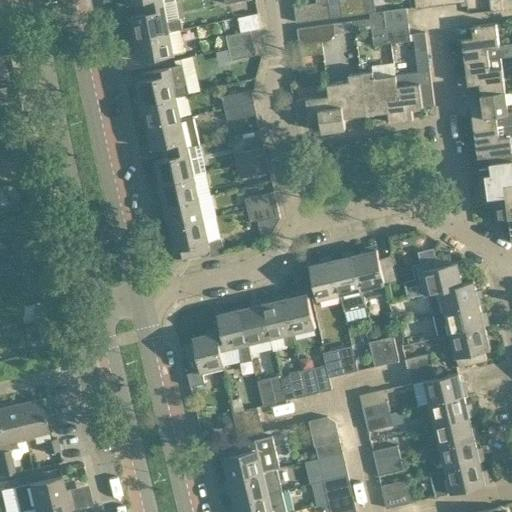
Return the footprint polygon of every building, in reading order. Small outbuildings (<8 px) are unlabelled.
[(318,2),(295,5),(297,21),(320,18),(331,17),(328,0),(318,2)] [(351,0),(328,0),(331,17),(353,14),(351,0)] [(363,0),(351,0),(353,14),(365,12),(363,0)] [(489,0),(491,10),(503,9),(501,0),(489,0)] [(137,13),(131,14),(136,37),(179,29),(183,28),(181,18),(169,21),(165,2),(136,8),(137,13)] [(384,10),(370,12),(372,28),(386,26),(387,26),(409,23),(407,8),(407,7),(384,10)] [(320,24),(298,27),(300,44),(323,41),(330,40),(337,32),(335,22),(320,24)] [(463,38),(466,60),(501,56),(511,54),(511,43),(499,45),(496,22),(473,25),(474,36),(463,38)] [(386,26),(372,28),(374,44),(388,42),(411,40),(410,33),(409,23),(387,26),(386,26)] [(179,29),(136,37),(140,60),(183,52),(179,29)] [(226,35),(229,47),(254,41),(251,29),(226,35)] [(428,50),(426,31),(414,33),(416,51),(428,50)] [(254,41),(229,47),(232,59),(256,54),(254,41)] [(323,41),(300,44),(301,55),(324,52),(323,41)] [(0,48),(0,86),(9,85),(5,70),(0,48)] [(480,82),(482,93),(505,90),(501,56),(466,60),(469,84),(480,82)] [(143,79),(137,80),(142,103),(177,95),(190,93),(183,63),(141,73),(143,79)] [(430,69),(396,74),(399,96),(387,98),(390,121),(413,118),(412,107),(435,104),(430,69)] [(372,70),(361,72),(366,113),(389,110),(390,121),(387,98),(399,96),(396,74),(373,77),(372,70)] [(351,79),(328,82),(331,105),(342,104),(345,127),(346,127),(344,116),(366,113),(361,72),(350,73),(351,79)] [(331,105),(328,82),(329,94),(293,99),(296,122),(321,119),(322,130),(345,127),(342,104),(331,105)] [(222,95),(225,108),(254,102),(252,89),(222,95)] [(472,105),(474,128),(511,123),(511,110),(508,111),(505,90),(482,93),(483,104),(472,105)] [(142,103),(147,126),(182,118),(177,95),(142,103)] [(254,102),(225,108),(228,120),(257,113),(254,102)] [(158,147),(159,153),(188,146),(201,143),(194,115),(182,118),(147,126),(153,148),(158,147)] [(511,123),(475,128),(478,151),(479,158),(490,156),(491,161),(511,157),(511,142),(511,138),(511,137),(511,123)] [(0,157),(0,158),(7,156),(12,177),(36,172),(26,129),(0,135),(0,157)] [(235,152),(238,164),(267,158),(264,145),(235,152)] [(155,159),(160,182),(194,174),(188,146),(159,153),(160,158),(155,159)] [(491,166),(480,167),(484,196),(495,195),(507,193),(505,182),(511,180),(511,157),(491,161),(491,166)] [(267,158),(238,164),(241,177),(270,170),(267,158)] [(160,182),(165,204),(199,196),(194,174),(160,182)] [(495,195),(498,217),(511,215),(511,180),(505,182),(507,193),(495,195)] [(17,182),(4,186),(8,202),(21,199),(17,182)] [(245,197),(248,209),(277,202),(274,190),(245,197)] [(199,196),(165,204),(170,226),(204,219),(199,196)] [(277,202),(248,209),(250,221),(258,220),(262,235),(271,233),(281,217),(280,215),(277,202)] [(12,217),(15,233),(28,230),(24,214),(12,217)] [(204,219),(170,226),(175,249),(181,248),(183,257),(210,251),(211,255),(225,252),(222,238),(209,241),(204,219)] [(15,233),(9,235),(11,245),(18,243),(19,249),(32,246),(28,230),(15,233)] [(434,247),(418,251),(421,261),(421,260),(428,291),(463,283),(457,261),(452,262),(449,252),(436,256),(434,247)] [(355,254),(363,288),(365,298),(388,293),(385,281),(379,257),(377,248),(355,254)] [(355,254),(332,259),(340,293),(344,310),(367,305),(365,298),(363,288),(355,254)] [(396,274),(391,254),(379,257),(385,281),(397,278),(396,274)] [(340,293),(332,259),(309,264),(318,298),(340,293)] [(23,264),(26,280),(39,277),(35,261),(23,264)] [(39,277),(26,280),(30,296),(43,293),(39,277)] [(428,291),(434,314),(479,303),(474,280),(463,283),(428,291)] [(308,292),(285,297),(293,332),(316,326),(308,292)] [(285,297),(263,303),(271,337),(274,350),(288,347),(287,344),(295,342),(293,332),(285,297)] [(263,303),(240,308),(248,342),(271,337),(263,303)] [(439,336),(451,333),(485,325),(479,303),(434,314),(439,336)] [(33,311),(37,327),(50,324),(46,308),(33,311)] [(212,321),(215,331),(216,331),(220,349),(221,349),(239,344),(243,361),(252,359),(248,342),(240,308),(218,313),(219,319),(212,321)] [(50,324),(37,327),(41,343),(54,340),(50,324)] [(485,325),(451,333),(459,365),(487,358),(485,349),(490,348),(485,325)] [(215,331),(193,336),(194,342),(185,344),(191,371),(188,372),(191,385),(205,382),(202,370),(225,365),(221,349),(220,349),(216,331),(215,331)] [(394,335),(381,338),(387,362),(400,359),(394,335)] [(387,362),(381,338),(369,341),(375,365),(387,362)] [(352,344),(340,347),(346,372),(358,369),(352,344)] [(323,351),(326,364),(329,376),(346,372),(340,347),(323,351)] [(430,352),(405,358),(408,370),(433,364),(430,352)] [(308,356),(300,358),(302,369),(314,366),(312,359),(308,356)] [(326,364),(314,367),(320,391),(332,388),(329,376),(326,364)] [(433,364),(408,370),(411,383),(425,379),(430,402),(464,394),(459,371),(436,377),(433,364)] [(314,367),(302,369),(308,394),(320,391),(314,367)] [(290,375),(281,377),(286,399),(295,397),(296,397),(308,394),(302,369),(289,372),(290,375)] [(258,380),(263,405),(276,402),(270,377),(258,380)] [(430,402),(436,424),(469,416),(464,394),(430,402)] [(41,398),(17,404),(25,438),(34,436),(35,443),(45,440),(47,452),(59,449),(56,437),(50,438),(41,398)] [(363,405),(366,417),(390,412),(387,399),(363,405)] [(17,404),(0,407),(0,436),(9,474),(15,472),(9,448),(18,446),(17,440),(25,438),(17,404)] [(233,414),(236,424),(261,418),(258,406),(233,412),(233,414)] [(390,412),(366,417),(369,430),(393,424),(390,412)] [(233,414),(223,416),(226,430),(236,428),(236,424),(233,414)] [(436,424),(441,447),(475,438),(469,416),(436,424)] [(261,418),(236,424),(236,428),(239,436),(263,431),(261,418)] [(224,456),(229,479),(277,467),(280,467),(272,435),(227,445),(229,455),(224,456)] [(0,436),(0,461),(3,475),(9,474),(0,436)] [(443,456),(446,469),(480,461),(475,438),(441,447),(431,449),(433,458),(443,456)] [(315,445),(318,458),(343,452),(340,439),(315,445)] [(373,450),(376,462),(401,456),(398,444),(373,450)] [(343,452),(318,458),(321,470),(346,464),(343,452)] [(401,456),(376,462),(379,474),(404,468),(401,456)] [(446,469),(431,472),(436,495),(485,483),(480,461),(446,469)] [(229,479),(234,501),(282,490),(277,467),(229,479)] [(348,474),(323,480),(326,490),(329,502),(354,496),(351,484),(348,474)] [(29,483),(14,486),(20,510),(34,507),(67,499),(72,498),(70,488),(64,489),(61,475),(42,480),(29,483)] [(412,500),(407,478),(382,484),(387,506),(412,500)] [(234,501),(237,511),(285,511),(287,511),(282,490),(234,501)] [(354,496),(329,502),(330,511),(341,511),(357,508),(354,496)] [(67,499),(34,507),(35,511),(69,511),(69,509),(74,508),(72,498),(67,499)]
